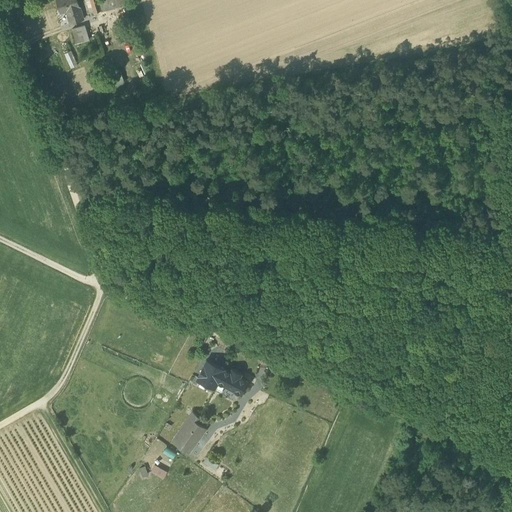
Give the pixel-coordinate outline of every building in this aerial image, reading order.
[(66,10),(70,24),(83,20),(77,0),(56,0),(60,13),(66,10)] [(90,0),(92,0),(96,13),(104,11),(100,0),(88,0),(89,1),(90,0)] [(100,0),(104,11),(121,6),(119,0),(100,0)] [(85,24),(80,26),(85,42),(90,40),(85,24)] [(77,44),(85,42),(80,26),(72,28),(77,44)] [(71,50),(65,53),(71,67),(78,64),(71,50)] [(112,74),(115,84),(124,81),(121,72),(112,74)] [(207,359),(197,378),(214,387),(217,381),(225,385),(241,393),(247,380),(239,376),(241,373),(232,368),(230,371),(207,359)] [(217,381),(214,387),(214,388),(221,392),(225,385),(217,381)] [(172,440),(188,452),(206,429),(199,423),(202,419),(194,412),(172,440)] [(219,464),(206,456),(203,462),(215,470),(219,464)] [(149,475),(145,465),(139,467),(142,477),(149,475)]
